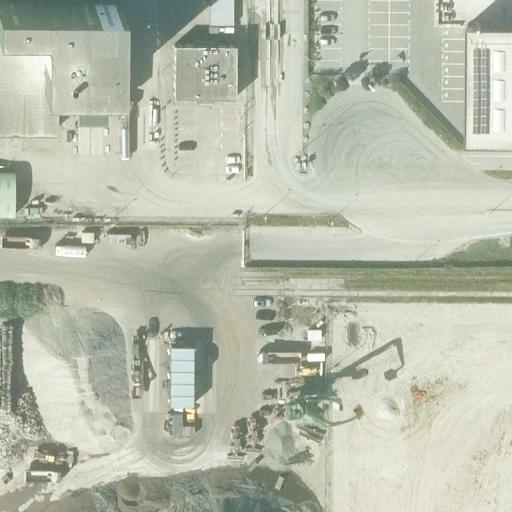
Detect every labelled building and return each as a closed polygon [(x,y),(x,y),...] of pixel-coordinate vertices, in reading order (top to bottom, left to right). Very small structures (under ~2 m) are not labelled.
[(0,0),(0,24),(40,25),(40,84),(55,84),(61,84),(74,84),(118,85),(118,0),(0,0)] [(210,0),(210,22),(234,23),(234,0),(210,0)] [(511,144),(511,23),(466,24),(465,144),(511,144)] [(40,84),(40,25),(0,24),(0,127),(54,127),(55,84),(40,84)] [(235,97),(235,44),(173,44),(173,97),(235,97)] [(73,128),(74,84),(61,84),(60,128),(73,128)] [(15,169),(0,168),(0,212),(15,213),(15,169)]
